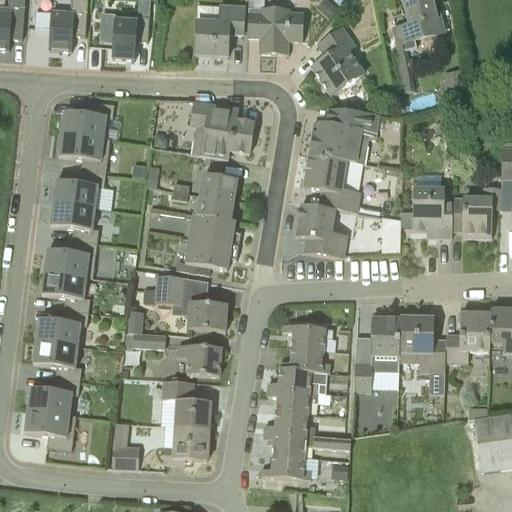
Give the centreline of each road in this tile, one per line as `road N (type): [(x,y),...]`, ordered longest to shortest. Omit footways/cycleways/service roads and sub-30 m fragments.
road 1 (residential): [(256,296),(288,110),(281,95),(267,87),(40,81)]
road 2 (residential): [(40,81),(0,435)]
road 3 (residential): [(511,277),(256,296)]
road 4 (residential): [(0,466),(15,482),(226,494)]
road 5 (residential): [(256,296),(226,494)]
